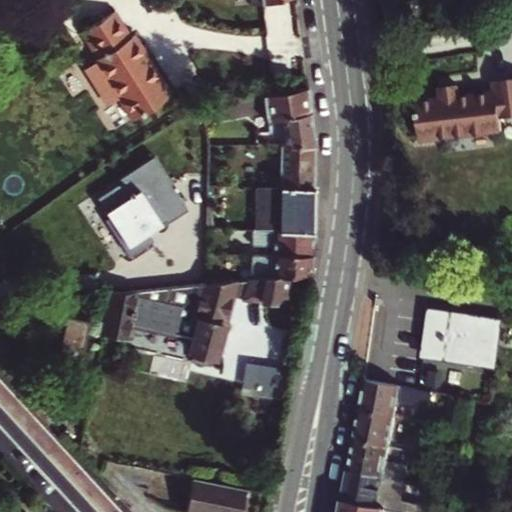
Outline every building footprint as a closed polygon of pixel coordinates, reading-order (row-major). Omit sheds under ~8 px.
[(97,65),(95,66),(133,124),(173,98),(134,38),(130,42),(115,17),(80,38),(97,65)] [(416,103),(421,141),(502,131),(500,118),(511,116),(511,78),(494,81),(495,93),(460,97),(458,86),(440,88),(441,99),(435,100),(432,97),(425,98),(422,102),(416,103)] [(268,125),(311,115),(308,90),(221,106),(224,120),(267,115),(268,125)] [(284,134),(284,148),(316,149),(311,115),(268,125),(268,133),(284,134)] [(284,148),(286,192),(317,191),(316,149),(284,148)] [(271,193),(273,236),(319,233),(317,191),(286,192),(271,193)] [(274,249),(274,258),(320,255),(320,254),(319,233),(273,236),(235,239),(235,252),(274,249)] [(320,255),(274,258),(273,266),(237,271),(237,282),(298,275),(313,275),(320,255)] [(294,305),(298,275),(237,282),(203,286),(113,296),(105,336),(130,340),(132,329),(195,342),(192,354),(197,355),(195,364),(214,367),(215,358),(220,360),(233,297),(234,293),(247,295),(246,299),(294,305)] [(501,321),(435,310),(427,356),(493,367),(501,321)] [(69,369),(68,376),(58,374),(54,392),(61,393),(59,403),(74,407),(75,401),(91,404),(97,372),(80,369),(90,323),(67,318),(66,323),(49,319),(44,343),(63,347),(59,367),(69,369)] [(247,369),(240,401),(282,410),(289,378),(247,369)] [(393,415),(398,386),(364,379),(359,408),(393,415)] [(429,391),(413,388),(412,394),(419,395),(418,400),(427,402),(429,391)] [(402,432),(405,417),(393,415),(359,408),(353,439),(386,446),(389,429),(402,432)] [(383,461),(386,446),(353,439),(347,468),(393,476),(401,478),(403,465),(383,461)] [(347,468),(341,498),(405,511),(410,511),(429,511),(430,505),(389,497),(393,476),(347,468)] [(188,511),(244,511),(248,495),(194,484),(188,511)] [(404,511),(405,511),(341,498),(338,511),(404,511)]
